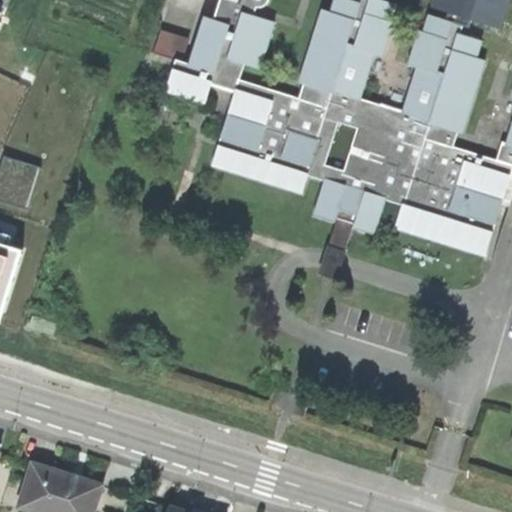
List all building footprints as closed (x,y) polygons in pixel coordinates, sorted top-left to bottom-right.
[(401,228),(487,255),(511,177),(511,131),(509,142),(504,141),(498,159),(454,146),(460,129),(463,130),(485,59),(476,56),(482,39),(463,34),(466,26),(432,15),(426,31),(421,30),(412,63),(420,66),(407,111),(360,97),(375,52),(382,54),(393,22),(388,21),(394,3),(384,0),(360,0),(359,3),(350,0),(335,0),(331,13),(323,10),(300,81),(307,83),(302,98),(243,80),(248,64),(262,68),(277,23),(254,15),(257,7),(263,7),(268,4),(270,0),(221,0),(216,20),(207,18),(192,65),(178,61),(168,91),(207,103),(213,85),(239,93),(216,164),(304,193),(310,175),(328,181),(317,215),(338,222),(341,218),(349,221),(358,224),(357,229),(377,235),(389,200),(407,206),(401,228)] [(511,0),(434,0),(433,6),(503,28),(511,0)] [(156,54),(178,59),(182,35),(161,31),(156,54)] [(342,283),(357,229),(358,224),(349,221),(341,218),(338,222),(321,276),(342,283)] [(0,302),(15,251),(0,247),(0,302)] [(88,511),(97,486),(70,478),(28,465),(15,509),(25,511),(88,511)]
